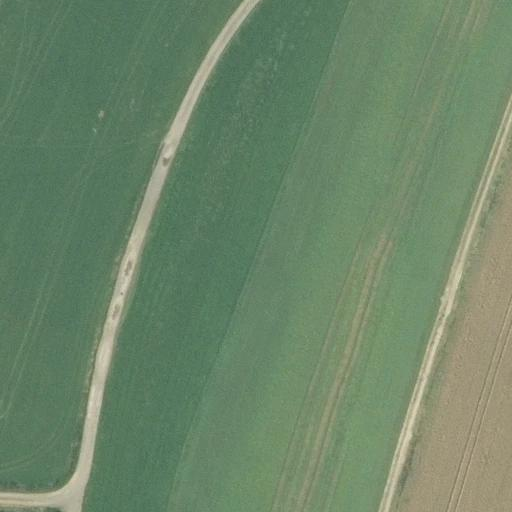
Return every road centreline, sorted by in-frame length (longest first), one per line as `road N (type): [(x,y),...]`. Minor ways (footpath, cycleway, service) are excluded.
road 1 (unclassified): [(76,491),(102,353),(140,229),(206,69),(255,0)]
road 2 (track): [(511,112),(386,511)]
